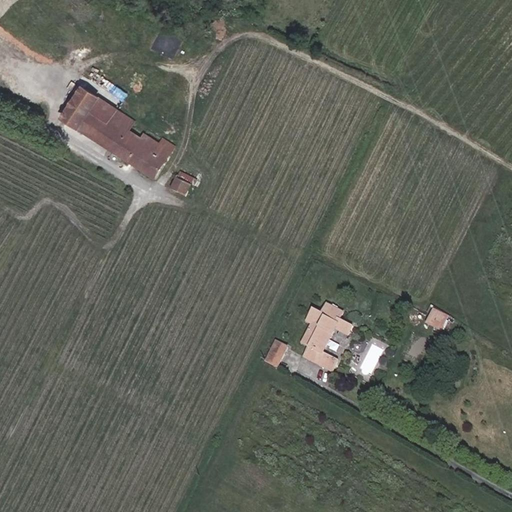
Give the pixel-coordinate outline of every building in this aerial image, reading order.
[(148,134),(146,138),(134,130),(139,122),(85,86),(65,117),(158,178),(177,147),(166,140),(163,144),(148,134)] [(190,197),(195,188),(180,180),(175,190),(190,197)] [(350,333),(354,324),(342,318),(345,312),(329,303),(326,310),(316,305),(309,318),(315,321),(304,341),(311,344),(305,356),(334,370),(340,358),(325,350),(337,327),(350,333)] [(434,307),(427,323),(445,331),(452,314),(434,307)] [(277,338),(266,361),(282,368),(293,346),(277,338)]
